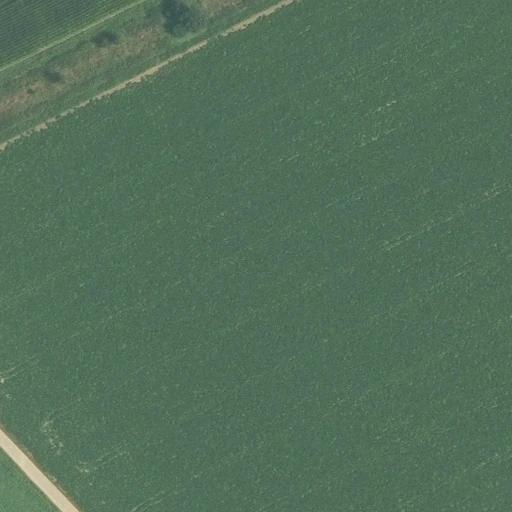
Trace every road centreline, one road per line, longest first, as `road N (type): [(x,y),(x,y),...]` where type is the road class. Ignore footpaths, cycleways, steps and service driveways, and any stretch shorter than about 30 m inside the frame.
road 1 (track): [(271,0),(0,134)]
road 2 (track): [(0,85),(173,0)]
